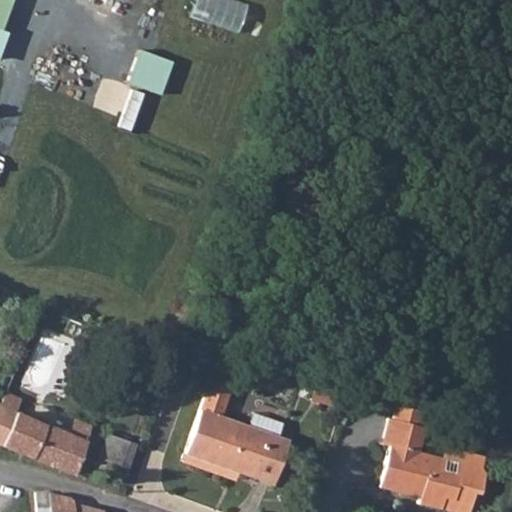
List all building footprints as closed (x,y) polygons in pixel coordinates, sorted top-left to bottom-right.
[(0,0),(0,23),(8,0),(0,0)] [(200,413),(186,453),(272,484),(287,443),(277,440),(282,425),(254,414),(248,429),(221,420),(232,389),(211,381),(200,413)] [(339,411),(346,391),(314,381),(307,401),(339,411)] [(398,390),(394,404),(415,410),(420,396),(398,390)] [(0,440),(14,408),(0,402),(0,440)] [(385,445),(373,485),(415,497),(413,502),(436,509),(439,497),(466,505),(470,494),(475,495),(481,475),(478,469),(463,465),(456,468),(454,475),(436,470),(440,458),(413,450),(420,427),(416,426),(421,412),(415,410),(394,404),(393,404),(388,418),(384,417),(376,442),(385,445)] [(0,440),(0,441),(74,471),(86,439),(68,432),(15,409),(14,408),(0,440)] [(75,415),(68,432),(86,439),(92,422),(75,415)] [(95,466),(122,477),(134,445),(107,435),(95,466)] [(481,459),(443,447),(440,458),(436,470),(454,475),(456,468),(463,465),(478,469),(481,459)] [(35,503),(48,502),(48,491),(48,488),(34,488),(35,503)] [(74,511),(72,496),(48,491),(48,502),(48,511),(74,511)] [(439,497),(436,509),(446,511),(464,511),(466,505),(439,497)]
